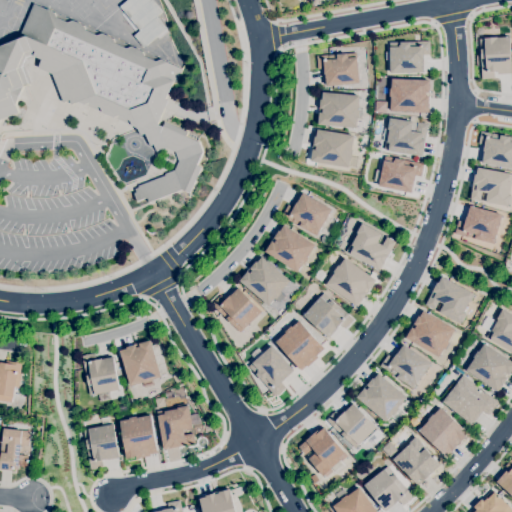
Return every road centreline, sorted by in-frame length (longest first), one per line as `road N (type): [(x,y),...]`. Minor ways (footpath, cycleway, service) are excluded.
road 1 (residential): [(452,3),(456,107),(425,240),(388,311),(319,394),(254,440)]
road 2 (tertiary): [(246,0),(264,39),(261,98),(234,191),(169,261),(115,290),(38,306),(0,301)]
road 3 (tertiary): [(153,272),(297,511)]
road 4 (residential): [(468,0),(264,39)]
road 5 (residential): [(254,440),(198,468),(110,495)]
road 6 (residential): [(431,511),(511,416)]
